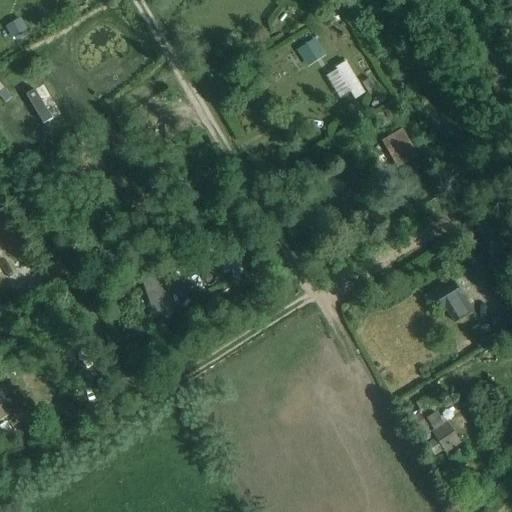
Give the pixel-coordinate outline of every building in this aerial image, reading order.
[(20,19),(6,27),(13,39),(27,31),(20,19)] [(297,52),(308,67),(325,56),(315,40),(297,52)] [(343,65),(363,95),(373,89),(354,58),(343,65)] [(70,121),(82,115),(65,79),(53,84),(70,121)] [(0,84),(0,99),(7,108),(15,102),(5,90),(0,84)] [(56,107),(39,86),(30,93),(23,99),(44,126),(52,120),(47,114),(56,107)] [(177,126),(164,127),(166,150),(179,149),(177,126)] [(385,133),(382,128),(374,134),(399,168),(417,155),(396,126),(385,133)] [(151,262),(156,279),(143,282),(154,320),(173,315),(166,291),(176,288),(167,257),(151,262)] [(379,318),(370,325),(385,348),(395,341),(392,337),(399,333),(391,320),(384,325),(379,318)] [(398,345),(388,351),(395,362),(398,367),(408,362),(404,356),(398,345)] [(11,387),(0,394),(0,421),(10,415),(6,409),(20,401),(11,387)] [(429,395),(414,404),(420,414),(435,405),(429,395)] [(445,455),(461,444),(447,422),(444,424),(437,412),(426,419),(434,431),(431,433),(435,439),(426,444),(434,456),(443,451),(445,455)] [(419,415),(406,423),(414,435),(427,426),(419,415)]
